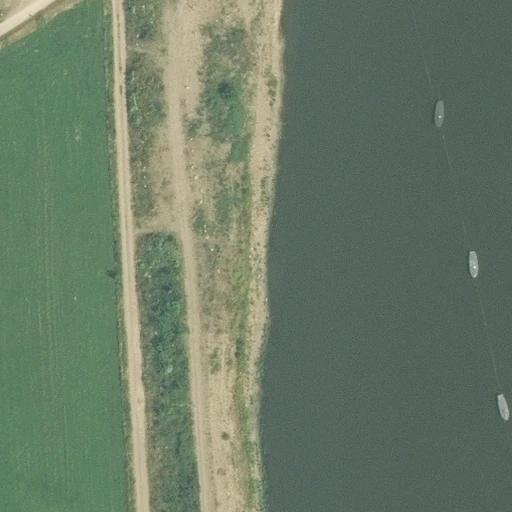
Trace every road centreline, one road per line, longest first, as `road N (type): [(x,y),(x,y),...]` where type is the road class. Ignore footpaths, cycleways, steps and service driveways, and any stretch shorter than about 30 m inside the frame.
road 1 (track): [(159,0),(164,185),(185,295),(195,511)]
road 2 (track): [(114,0),(142,511)]
